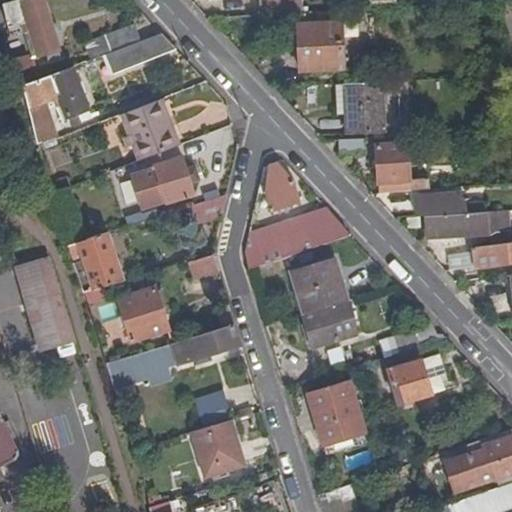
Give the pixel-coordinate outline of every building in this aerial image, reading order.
[(61,48),(47,0),(4,0),(2,1),(2,2),(5,11),(27,5),(31,18),(41,54),(61,48)] [(297,11),(296,0),(253,0),(255,14),(286,12),(297,11)] [(482,12),(481,0),(450,1),(451,14),(482,12)] [(31,18),(27,5),(5,11),(8,24),(31,18)] [(113,48),(144,37),(138,20),(107,31),(113,48)] [(344,67),(342,20),(296,23),(298,70),(344,67)] [(177,48),(162,30),(144,37),(113,48),(84,59),(91,80),(177,48)] [(38,77),(33,59),(29,59),(27,53),(16,56),(23,83),(38,77)] [(23,83),(28,101),(45,95),(53,93),(63,124),(88,116),(70,65),(38,77),(23,83)] [(346,112),(347,134),(382,133),(383,133),(380,79),(344,80),(346,112)] [(330,113),(346,112),(344,80),(329,81),(330,113)] [(179,141),(161,92),(120,109),(138,157),(179,141)] [(58,135),(45,95),(28,101),(30,109),(38,142),(55,136),(58,135)] [(361,153),(361,139),(335,141),(337,154),(361,153)] [(372,145),(374,192),(429,189),(429,176),(406,177),(405,144),(372,145)] [(141,208),(195,191),(183,154),(153,163),(154,166),(131,174),(141,208)] [(293,187),(273,162),(264,166),(260,193),(268,211),(297,198),(293,187)] [(209,195),(220,191),(218,183),(207,187),(209,195)] [(421,215),(464,212),(463,193),(446,194),(446,188),(443,188),(430,189),(431,195),(412,196),(413,215),(421,215)] [(221,216),(228,192),(182,206),(188,227),(221,216)] [(318,207),(246,233),(242,250),(245,268),(342,232),(318,207)] [(504,230),(503,210),(464,212),(421,215),(423,235),(504,230)] [(420,226),(420,216),(407,217),(407,227),(420,226)] [(69,243),(84,292),(120,280),(107,231),(69,243)] [(511,261),(511,239),(466,247),(467,250),(470,267),(508,262),(511,261)] [(218,266),(214,250),(186,260),(191,275),(218,266)] [(467,250),(442,254),(444,270),(470,267),(467,250)] [(32,260),(58,344),(59,344),(75,339),(49,255),(32,260)] [(286,273),(299,312),(343,297),(331,256),(286,273)] [(42,349),(58,344),(32,260),(17,265),(42,349)] [(132,339),(166,327),(154,287),(119,298),(132,339)] [(343,297),(299,312),(309,346),(353,333),(349,307),(347,309),(343,297)] [(234,319),(228,301),(202,310),(208,328),(234,319)] [(234,319),(208,328),(106,361),(114,386),(141,377),(140,373),(145,371),(142,362),(162,355),(165,362),(176,358),(178,361),(241,342),(234,319)] [(415,327),(426,320),(409,328),(384,336),(389,353),(442,336),(434,330),(420,340),(396,348),(392,335),(415,327)] [(392,335),(396,348),(420,340),(434,330),(426,320),(415,327),(392,335)] [(78,350),(75,339),(59,344),(62,355),(78,350)] [(349,358),(345,344),(323,350),(327,365),(349,358)] [(447,384),(435,352),(384,368),(395,403),(447,384)] [(322,444),(365,430),(349,379),(306,394),(322,444)] [(198,415),(228,406),(222,389),(193,398),(198,415)] [(16,450),(0,414),(0,463),(13,458),(16,450)] [(243,463),(230,417),(192,430),(206,475),(243,463)] [(497,486),(511,481),(511,432),(510,427),(462,444),(466,456),(446,463),(455,488),(494,476),(497,486)] [(369,442),(365,430),(322,444),(326,455),(369,442)] [(371,476),(343,485),(350,502),(354,500),(377,492),(371,476)] [(490,511),(511,505),(511,481),(497,486),(462,498),(466,511),(490,511)] [(357,511),(354,500),(350,502),(343,485),(316,496),(320,511),(357,511)] [(428,511),(466,511),(462,498),(428,511)]
